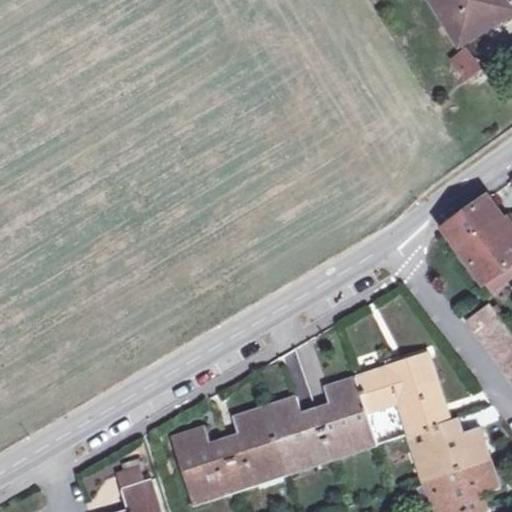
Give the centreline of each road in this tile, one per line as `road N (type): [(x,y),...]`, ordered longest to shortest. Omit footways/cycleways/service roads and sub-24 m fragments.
road 1 (residential): [(387,245),(0,483)]
road 2 (residential): [(511,402),(387,245)]
road 3 (residential): [(511,147),(387,245)]
